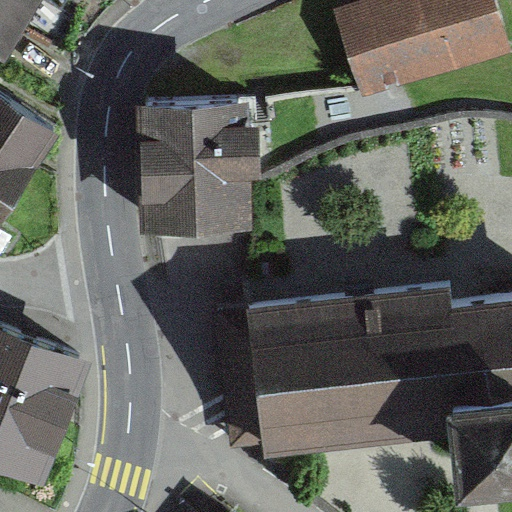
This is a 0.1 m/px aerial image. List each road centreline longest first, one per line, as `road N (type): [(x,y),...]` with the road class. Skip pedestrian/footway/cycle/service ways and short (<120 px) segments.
road 1 (tertiary): [(213,0),(153,31),(114,85),(103,171),(115,276)]
road 2 (unclassified): [(291,511),(195,451),(130,436)]
road 3 (tertiary): [(115,276),(132,370),(130,436)]
